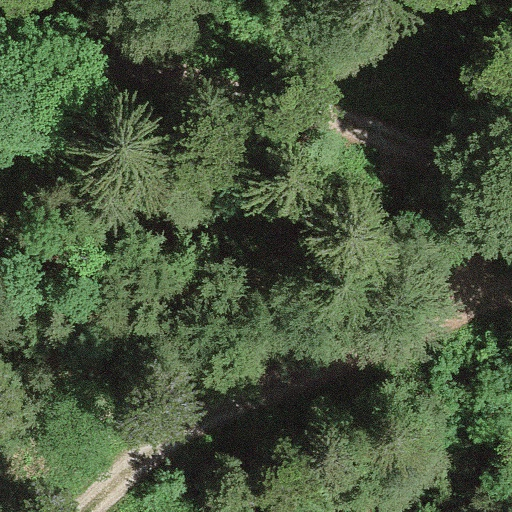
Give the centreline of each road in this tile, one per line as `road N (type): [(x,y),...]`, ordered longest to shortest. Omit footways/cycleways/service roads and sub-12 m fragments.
road 1 (track): [(511,187),(343,122),(0,46)]
road 2 (track): [(90,511),(146,455),(219,403),(294,370),(511,300)]
road 3 (track): [(455,165),(473,247),(442,322)]
